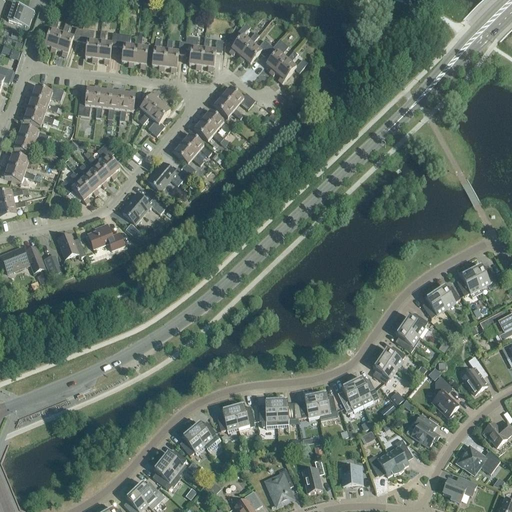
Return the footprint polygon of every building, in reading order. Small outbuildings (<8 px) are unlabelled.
[(9,23),(29,30),(34,14),(14,7),(14,6),(12,12),(11,11),(9,17),(10,17),(8,23),(9,23)] [(55,56),(62,36),(56,33),(59,24),(54,22),(51,32),(50,32),(45,49),(51,51),(50,54),(53,54),(53,55),(55,56)] [(73,42),(80,44),(83,32),(77,30),(73,40),(67,37),(70,28),(65,26),(62,36),(55,56),(56,53),(63,55),(62,57),(64,58),(64,59),(66,60),(68,57),(73,42)] [(241,60),(253,46),(259,38),(255,35),(249,43),(243,38),(250,30),(245,26),(237,36),(242,40),(231,52),(232,52),(229,55),(231,56),(232,56),(234,57),(236,55),(241,60)] [(100,44),(99,44),(93,43),(94,33),(83,32),(80,44),(87,45),(85,61),(92,61),(92,64),(95,65),(94,66),(97,66),(100,44)] [(112,48),(117,49),(119,36),(113,36),(111,46),(104,45),(106,35),(101,34),(99,44),(100,44),(97,66),(98,62),(104,63),(104,66),(106,66),(106,67),(109,67),(109,64),(110,64),(112,48)] [(133,70),(137,39),(136,49),(129,48),(130,38),(119,36),(117,49),(123,50),(122,65),(129,66),(128,69),(131,69),(131,70),(133,70)] [(146,68),(148,50),(141,49),(142,39),(137,39),(133,70),(134,67),(141,67),(140,70),(143,71),(143,72),(145,72),(146,68)] [(201,69),(203,51),(197,50),(198,40),(187,39),(186,45),(185,51),(191,52),(189,68),(196,68),(196,71),(198,71),(198,72),(201,73),(201,69)] [(164,74),(168,43),(166,53),(159,52),(161,42),(155,41),(152,69),(159,70),(159,73),(161,73),(161,74),(164,74)] [(208,52),(210,42),(205,41),(203,51),(201,69),(208,70),(208,73),(210,73),(210,74),(213,74),(215,55),(221,56),(223,43),(217,43),(215,53),(208,52)] [(280,42),(273,50),(271,52),(272,52),(276,56),(266,67),(271,72),(270,74),(272,76),(271,77),(273,78),(294,54),(293,54),(287,62),(282,57),(288,50),(280,42)] [(184,57),(185,51),(186,45),(180,44),(178,54),(172,53),(173,43),(168,43),(164,74),(164,70),(171,71),(171,74),(173,74),(173,75),(176,76),(176,72),(178,57),(184,57)] [(265,60),(272,52),(271,52),(273,50),(264,43),(258,50),(253,46),(241,60),(238,62),(240,64),(241,63),(243,65),(245,63),(250,68),(260,56),(265,60)] [(11,51),(4,49),(2,55),(9,57),(11,51)] [(297,57),(294,54),(273,78),(275,76),(280,80),(279,82),(281,84),(280,85),(282,86),(284,83),(285,84),(295,72),(299,76),(307,66),(303,62),(296,70),(291,65),(297,57)] [(9,87),(13,75),(0,70),(0,94),(3,85),(9,87)] [(60,104),(64,93),(52,89),(50,95),(36,90),(33,96),(31,96),(30,98),(29,98),(28,100),(49,107),(51,101),(60,104)] [(97,110),(100,89),(97,89),(97,90),(95,89),(94,92),(87,91),(85,107),(79,106),(78,118),(89,120),(90,110),(97,110)] [(111,94),(112,90),(109,90),(109,91),(106,91),(106,93),(99,93),(100,89),(97,110),(96,120),(101,121),(102,111),(109,112),(111,94)] [(248,113),(255,104),(246,96),(242,101),(230,90),(225,96),(223,94),(222,96),(221,96),(219,97),(243,118),(236,111),(240,106),(248,113)] [(121,113),(123,96),(124,92),(121,92),(121,93),(118,92),(118,95),(111,94),(109,112),(108,122),(113,123),(114,113),(121,113)] [(130,97),(123,96),(121,113),(120,124),(125,124),(126,114),(133,115),(135,97),(136,93),(133,93),(133,94),(130,94),(130,97)] [(143,127),(163,103),(161,106),(156,101),(157,99),(155,98),(156,97),(154,95),(152,98),(151,98),(140,112),(145,116),(139,124),(143,127)] [(243,118),(219,97),(219,98),(222,100),(218,105),(216,103),(214,105),(213,105),(211,107),(214,109),(228,121),(232,115),(240,122),(243,118)] [(58,110),(49,107),(28,100),(31,101),(29,108),(27,107),(26,109),(25,109),(24,112),(28,113),(45,118),(47,112),(56,115),(58,110)] [(160,126),(170,114),(165,109),(167,107),(164,105),(165,105),(163,103),(143,127),(149,120),(155,124),(148,132),(157,139),(165,130),(160,126)] [(45,118),(28,113),(25,119),(23,118),(22,121),(21,120),(20,123),(24,124),(41,130),(43,123),(53,127),(54,122),(45,118)] [(201,119),(199,121),(223,141),(224,141),(216,135),(220,130),(228,136),(231,132),(224,126),(224,125),(210,114),(205,119),(203,117),(202,120),(201,119)] [(273,125),(277,121),(273,117),(272,116),(268,121),(273,125)] [(223,141),(199,121),(202,123),(198,128),(196,127),(194,129),(193,128),(191,130),(194,132),(194,133),(208,144),(213,139),(220,145),(223,141)] [(15,137),(14,139),(35,147),(37,140),(47,143),(48,138),(22,129),(20,136),(17,135),(16,138),(15,137)] [(181,142),(179,144),(182,147),(196,158),(200,153),(208,159),(211,156),(204,149),(190,137),(186,143),(184,141),(182,143),(181,142)] [(35,147),(14,139),(14,140),(18,141),(16,147),(13,146),(12,149),(11,148),(10,151),(31,158),(33,151),(43,155),(45,150),(35,147)] [(220,145),(220,146),(225,150),(228,145),(223,141),(220,145)] [(104,162),(99,167),(113,183),(115,181),(114,181),(116,179),(115,177),(120,172),(110,160),(114,156),(106,147),(97,154),(104,162)] [(200,169),(204,165),(196,158),(182,147),(178,152),(176,150),(174,152),(173,151),(171,153),(186,166),(182,170),(192,179),(196,174),(188,167),(193,162),(200,169)] [(216,164),(220,160),(216,156),(212,160),(216,164)] [(6,165),(5,168),(25,175),(28,168),(37,171),(39,167),(29,163),(12,157),(10,164),(7,163),(6,166),(6,165)] [(113,183),(99,167),(92,159),(88,162),(95,170),(90,175),(104,191),(106,189),(105,188),(107,187),(106,185),(111,180),(113,183)] [(174,175),(163,166),(148,184),(160,194),(170,182),(178,189),(187,178),(178,170),(174,175)] [(104,191),(90,175),(83,167),(79,170),(86,178),(81,183),(93,196),(95,199),(97,197),(96,196),(98,195),(97,193),(102,188),(104,191)] [(35,178),(25,175),(5,168),(8,169),(6,175),(3,174),(3,177),(2,177),(1,179),(4,180),(21,186),(24,179),(33,183),(35,178)] [(93,196),(81,183),(74,175),(70,178),(77,186),(72,191),(65,183),(60,187),(69,197),(73,193),(84,204),(86,207),(88,205),(87,204),(89,203),(88,201),(93,196)] [(13,199),(23,197),(22,192),(12,194),(0,196),(0,209),(14,206),(13,199)] [(151,209),(160,217),(166,211),(154,200),(148,207),(137,197),(130,204),(132,206),(123,216),(135,227),(151,209)] [(24,204),(14,206),(0,209),(0,221),(17,218),(15,211),(25,209),(24,204)] [(124,249),(119,236),(112,239),(107,227),(99,231),(100,233),(88,238),(93,252),(109,246),(112,254),(124,249)] [(85,258),(79,241),(73,244),(70,238),(58,243),(66,262),(78,257),(79,261),(85,258)] [(45,271),(37,251),(30,254),(24,257),(22,251),(1,259),(5,269),(15,273),(28,268),(28,267),(30,266),(34,276),(45,271)] [(55,258),(44,262),(51,279),(62,275),(55,258)] [(482,272),(481,268),(479,269),(478,268),(470,272),(480,291),(495,283),(488,269),(482,272)] [(480,291),(470,272),(462,276),(462,278),(461,279),(462,282),(457,285),(464,299),(480,291)] [(44,277),(38,279),(41,287),(47,285),(44,277)] [(460,302),(451,289),(446,292),(444,289),(442,290),(441,289),(433,294),(446,312),(460,302)] [(446,312),(433,294),(426,299),(427,300),(425,302),(427,305),(422,308),(431,321),(446,312)] [(511,317),(504,322),(501,315),(479,326),(483,334),(493,329),(501,344),(511,338),(511,317)] [(428,325),(415,316),(411,321),(408,319),(407,321),(405,320),(400,327),(418,339),(428,325)] [(420,341),(418,339),(400,327),(395,335),(396,336),(395,338),(398,340),(395,345),(411,356),(420,341)] [(478,336),(474,329),(468,332),(472,339),(478,336)] [(511,344),(501,351),(507,361),(511,358),(511,344)] [(406,358),(392,349),(389,354),(386,352),(384,354),(383,353),(378,360),(396,373),(406,358)] [(386,387),(396,373),(378,360),(373,368),(374,369),(373,371),(376,373),(373,378),(386,387)] [(484,373),(474,360),(468,364),(474,373),(463,381),(475,397),(487,389),(479,377),(484,373)] [(431,375),(437,381),(441,377),(435,371),(431,375)] [(379,401),(369,381),(364,384),(362,381),(360,382),(359,380),(351,384),(364,411),(374,406),(373,404),(379,401)] [(452,391),(440,380),(435,385),(435,400),(436,401),(432,406),(448,421),(449,420),(451,420),(454,417),(454,415),(459,409),(446,397),(452,391)] [(364,411),(351,384),(343,388),(343,390),(341,391),(343,394),(338,397),(348,417),(353,414),(354,416),(364,411)] [(391,400),(398,408),(404,402),(397,394),(391,400)] [(338,422),(333,399),(327,400),(326,396),(324,396),(324,395),(315,396),(320,421),(321,426),(338,422)] [(320,421),(315,396),(306,398),(306,400),(304,401),(305,404),(299,406),(296,406),(298,422),(302,421),(308,420),(309,423),(320,421)] [(298,422),(296,406),(294,406),(288,407),(287,403),(285,403),(285,401),(276,402),(278,431),(288,430),(288,426),(295,426),(295,422),(298,422)] [(278,431),(276,402),(267,402),(267,404),(265,404),(265,408),(259,408),(260,424),(261,424),(262,429),(266,429),(266,431),(278,431)] [(396,412),(390,405),(384,411),(390,417),(396,412)] [(241,408),(241,406),(232,409),(239,433),(255,428),(254,425),(255,425),(250,410),(245,411),(243,408),(241,408)] [(239,433),(232,409),(223,411),(224,413),(222,414),(223,417),(217,419),(221,434),(227,433),(228,436),(239,433)] [(392,428),(397,422),(393,418),(388,424),(392,428)] [(411,439),(429,450),(437,438),(432,434),(436,429),(421,418),(417,425),(420,427),(411,439)] [(216,437),(217,437),(206,424),(202,428),(199,425),(198,427),(196,425),(189,431),(206,450),(208,454),(221,443),(216,437)] [(507,441),(511,436),(511,430),(507,424),(498,431),(494,426),(482,436),(488,442),(489,441),(497,450),(507,442),(507,441)] [(206,450),(189,431),(182,437),(184,439),(182,440),(184,443),(180,447),(190,459),(195,455),(197,458),(206,450)] [(371,443),(376,441),(372,433),(367,436),(371,443)] [(398,451),(388,457),(400,476),(404,472),(403,471),(408,468),(405,462),(411,458),(402,442),(395,446),(398,451)] [(324,458),(321,448),(314,449),(317,460),(324,458)] [(500,464),(489,454),(484,460),(470,450),(462,460),(461,460),(457,466),(463,471),(464,470),(474,478),(480,470),(491,477),(500,464)] [(166,457),(164,456),(159,463),(176,477),(176,476),(187,463),(174,453),(170,458),(167,455),(166,457)] [(400,476),(388,457),(378,463),(375,458),(368,462),(378,478),(384,474),(388,480),(393,477),(394,478),(400,476)] [(181,481),(176,476),(176,477),(159,463),(153,470),(155,472),(153,473),(156,476),(152,480),(169,493),(173,488),(174,489),(180,481),(181,481)] [(319,479),(324,477),(321,463),(315,465),(316,471),(303,475),(308,496),(322,493),(319,479)] [(189,472),(194,477),(199,471),(194,466),(189,472)] [(239,480),(242,472),(235,469),(231,477),(239,480)] [(363,488),(362,469),(339,471),(339,480),(342,480),(343,490),(363,488)] [(287,492),(293,489),(286,472),(279,476),(281,480),(268,486),(272,494),(269,496),(272,500),(274,499),(278,508),(292,502),(287,492)] [(472,499),(477,487),(459,480),(456,487),(448,483),(443,496),(452,500),(450,503),(460,507),(464,496),(472,499)] [(145,488),(142,486),(140,487),(139,486),(132,492),(147,508),(151,511),(152,511),(164,500),(160,496),(149,484),(145,488)] [(219,490),(213,484),(205,492),(211,498),(219,490)] [(142,511),(147,508),(132,492),(126,498),(127,500),(125,501),(128,504),(124,508),(127,511),(142,511)] [(246,503),(235,510),(236,511),(256,511),(262,508),(253,494),(244,500),(246,503)] [(505,504),(502,502),(498,511),(511,511),(511,504),(505,502),(505,504)]
